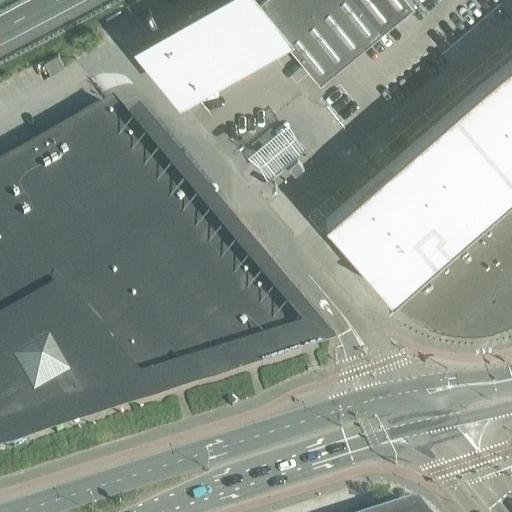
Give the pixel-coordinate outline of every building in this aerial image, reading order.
[(284,36),(288,41),(319,79),(382,27),(413,1),(412,0),(255,0),(221,0),(141,41),(181,89),(284,36)] [(511,50),(325,214),(390,288),(387,292),(388,293),(392,290),(511,185),(511,50)] [(44,62),(50,74),(64,66),(58,54),(44,62)] [(0,334),(62,299),(140,393),(308,341),(112,106),(0,170),(0,334)] [(283,114),(241,146),(267,180),(311,147),(283,114)] [(288,167),(295,175),(304,167),(297,160),(288,167)] [(511,185),(392,290),(393,292),(394,293),(395,294),(397,295),(398,297),(399,298),(400,299),(401,300),(403,301),(404,302),(405,304),(407,305),(408,306),(409,307),(411,308),(412,309),(414,310),(415,311),(416,311),(418,312),(419,313),(421,314),(422,315),(424,316),(425,316),(427,317),(429,318),(430,318),(432,319),(433,320),(435,320),(437,321),(438,321),(440,322),(441,322),(443,323),(445,323),(446,323),(448,324),(450,324),(451,324),(453,325),(455,325),(457,325),(458,325),(460,325),(462,326),(463,326),(465,326),(467,326),(468,326),(470,326),(472,326),(474,325),(475,325),(477,325),(479,325),(480,325),(482,325),(484,324),(485,324),(487,324),(489,323),(490,323),(492,322),(494,322),(495,322),(497,321),(499,320),(500,320),(502,319),(503,319),(505,318),(507,317),(508,317),(510,316),(511,315),(511,314),(511,185)] [(34,418),(33,416),(33,414),(32,411),(31,408),(30,406),(29,404),(27,403),(25,400),(23,398),(20,396),(19,396),(12,393),(4,392),(2,393),(0,392),(0,447),(7,448),(14,447),(21,444),(26,439),(31,433),(33,426),(34,424),(34,422),(34,418)]
